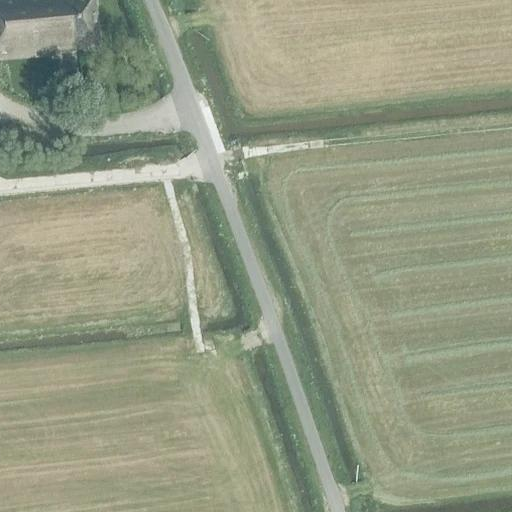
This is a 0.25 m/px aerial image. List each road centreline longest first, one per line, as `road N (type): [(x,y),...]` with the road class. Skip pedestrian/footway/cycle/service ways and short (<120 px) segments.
road 1 (unclassified): [(336,511),(150,0)]
road 2 (track): [(212,163),(0,189)]
road 3 (track): [(198,352),(187,257),(164,173)]
